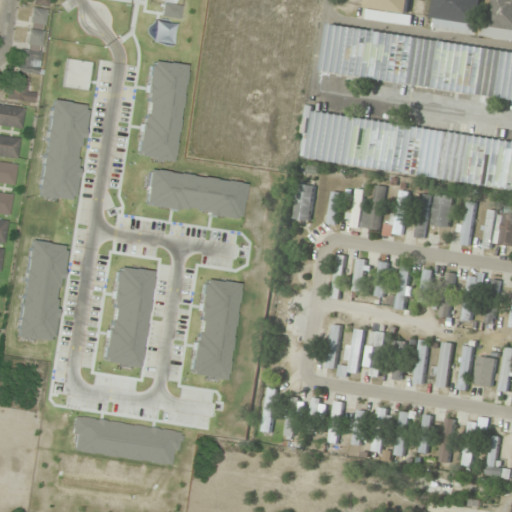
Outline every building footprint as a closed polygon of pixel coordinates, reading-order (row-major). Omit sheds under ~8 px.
[(367,0),(365,19),(412,26),(414,16),(409,15),(411,0),(367,0)] [(481,0),(433,0),(430,27),(477,34),(481,0)] [(511,40),(511,0),(489,0),(485,38),(511,40)] [(46,10),(31,7),(25,49),(20,48),(17,70),(37,73),(46,10)] [(511,98),(511,50),(329,28),(323,75),(511,98)] [(24,90),(27,80),(11,75),(5,97),(31,104),(34,92),(24,90)] [(23,107),(0,103),(0,125),(20,128),(23,107)] [(313,140),(305,139),(303,157),(337,162),(343,116),(316,113),(313,140)] [(511,140),(404,128),(398,175),(511,188),(511,140)] [(0,155),(16,157),(19,136),(0,134),(0,155)] [(0,182),(13,184),(16,163),(0,160),(0,182)] [(293,219),(310,222),(315,187),(299,184),(293,219)] [(378,231),(387,188),(377,185),(372,211),(367,210),(363,228),(378,231)] [(358,229),(366,191),(359,189),(350,227),(358,229)] [(410,192),(400,190),(396,224),(385,222),(384,233),(404,236),(410,192)] [(0,213),(9,214),(11,193),(0,191),(0,213)] [(343,194),(334,192),(327,223),(336,226),(343,194)] [(419,230),(429,230),(429,194),(419,194),(419,230)] [(451,228),(455,197),(436,194),(433,226),(451,228)] [(477,203),(467,201),(461,244),(470,246),(477,203)] [(496,211),(487,210),(484,248),(493,248),(496,211)] [(511,213),(499,214),(500,246),(511,245),(511,213)] [(346,256),(338,255),(333,299),(341,300),(346,256)] [(353,292),(363,293),(367,260),(358,259),(353,292)] [(387,298),(392,264),(380,263),(376,296),(387,298)] [(396,310),(405,311),(412,267),(403,266),(396,310)] [(433,271),(423,271),(422,303),(432,303),(433,271)] [(473,323),(485,275),(474,272),(462,320),(473,323)] [(457,274),(448,273),(441,318),(450,319),(457,274)] [(503,281),(493,280),(486,324),(496,326),(503,281)] [(343,325),(333,324),(329,368),(338,369),(343,325)] [(368,332),(356,328),(346,362),(351,364),(349,372),(356,374),(368,332)] [(386,334),(377,334),(373,379),(383,379),(386,334)] [(430,341),(420,340),(417,384),(427,385),(430,341)] [(408,342),(399,341),(395,380),(403,381),(408,342)] [(441,376),(440,388),(449,389),(455,343),(444,342),(441,367),(436,366),(435,376),(441,376)] [(473,391),(475,344),(466,344),(464,391),(473,391)] [(500,391),(510,393),(511,377),(511,349),(507,348),(500,391)] [(499,361),(485,358),(479,384),(492,387),(499,361)] [(278,390),(269,388),(263,432),(272,433),(278,390)] [(300,396),(291,395),(286,438),(295,440),(300,396)] [(345,402),(337,401),(331,445),(339,446),(345,402)] [(375,452),(385,454),(390,409),(380,408),(375,452)] [(397,457),(407,458),(412,412),(403,411),(397,457)] [(435,416),(427,415),(420,453),(429,454),(435,416)] [(491,419),(481,418),(481,424),(470,423),(467,467),(475,468),(477,430),(490,431),(491,419)] [(457,420),(448,419),(442,463),(451,464),(457,420)]
